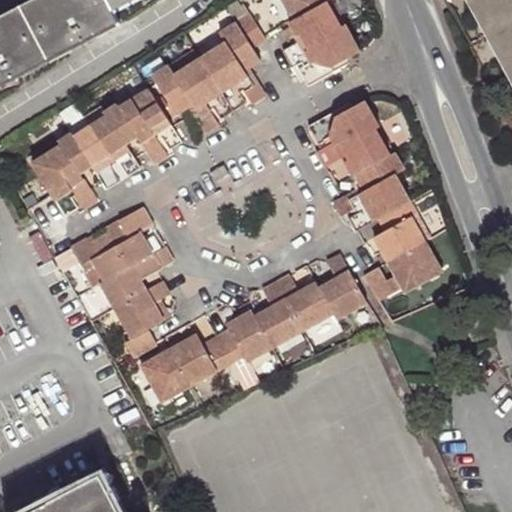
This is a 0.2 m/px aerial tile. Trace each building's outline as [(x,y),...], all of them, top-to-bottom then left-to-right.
[(36,0),(24,6),(54,61),(121,26),(108,0),(36,0)] [(108,0),(116,14),(142,0),(108,0)] [(287,0),(300,22),(336,0),(287,0)] [(368,51),(336,0),(300,22),(296,24),(305,40),(295,46),(288,51),(307,83),(311,81),(313,87),(356,63),(354,60),(368,51)] [(511,0),(470,0),(511,77),(511,0)] [(1,18),(0,18),(0,89),(54,61),(24,6),(1,18)] [(259,13),(245,21),(260,45),(274,37),(259,13)] [(260,45),(245,21),(227,32),(232,41),(207,57),(241,110),(253,102),(257,106),(274,96),(256,67),(269,59),(260,45)] [(197,106),(211,129),(214,134),(235,121),(233,115),(241,110),(207,57),(182,73),(176,65),(160,75),(184,114),(197,106)] [(113,117),(98,126),(115,152),(132,179),(148,169),(130,140),(143,133),(161,160),(163,164),(181,154),(178,149),(191,141),(183,127),(156,88),(128,106),(127,105),(112,115),(113,117)] [(402,150),(373,101),(359,109),(353,102),(314,125),(317,130),(312,133),(332,166),(348,158),(359,174),(361,173),(402,150)] [(41,163),(61,197),(73,216),(83,209),(87,213),(105,201),(104,196),(116,189),(98,162),(115,152),(98,126),(83,136),(82,134),(70,142),(71,143),(41,163)] [(392,213),(418,198),(403,173),(413,168),(402,150),(361,173),(368,186),(349,196),(340,202),(351,220),(356,218),(363,230),(365,229),(392,213)] [(236,160),(220,169),(232,188),(248,179),(236,160)] [(395,260),(433,238),(418,213),(425,210),(418,198),(392,213),(397,224),(380,234),(389,249),(395,260)] [(112,229),(116,237),(135,270),(157,256),(148,234),(159,228),(147,208),(112,229)] [(135,270),(116,237),(99,247),(95,238),(78,247),(83,256),(91,271),(102,265),(112,283),(135,270)] [(449,267),(433,238),(395,260),(402,272),(394,277),(387,265),(371,275),(385,301),(409,287),(412,290),(449,267)] [(157,256),(135,270),(112,283),(125,308),(157,290),(151,279),(165,271),(179,262),(170,248),(157,256)] [(326,284),(342,310),(346,316),(373,299),(346,252),(334,258),(343,274),(326,284)] [(91,271),(101,290),(112,283),(102,265),(91,271)] [(282,282),(310,329),(342,310),(326,284),(323,278),(305,288),(295,274),(282,282)] [(162,303),(178,294),(171,281),(157,290),(125,308),(141,338),(159,329),(172,321),(162,303)] [(262,314),(281,347),(310,329),(282,282),(272,288),(281,304),(262,314)] [(225,336),(239,362),(254,354),(259,360),(281,347),(262,314),(259,309),(236,322),(239,328),(225,336)] [(140,354),(164,340),(159,329),(141,338),(133,343),(140,354)] [(203,333),(178,347),(201,385),(239,362),(225,336),(211,344),(203,333)] [(149,364),(172,402),(201,385),(178,347),(149,364)] [(254,354),(239,362),(243,370),(259,360),(254,354)] [(122,511),(103,477),(35,511),(122,511)]
